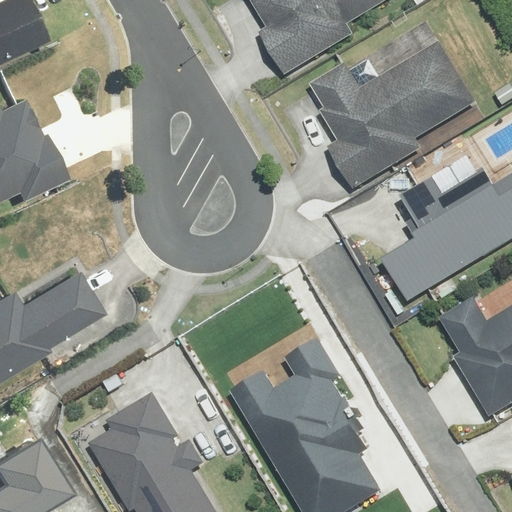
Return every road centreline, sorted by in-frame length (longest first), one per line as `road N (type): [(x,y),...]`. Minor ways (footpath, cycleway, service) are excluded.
road 1 (residential): [(146,15),(249,178),(252,213),(234,239),(191,245),(162,231),(156,167)]
road 2 (residential): [(156,167),(146,15)]
